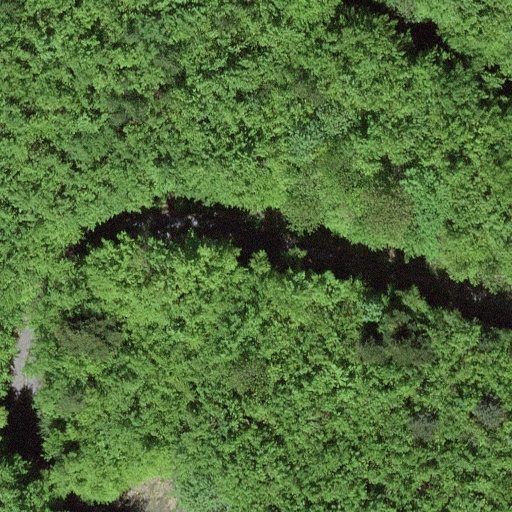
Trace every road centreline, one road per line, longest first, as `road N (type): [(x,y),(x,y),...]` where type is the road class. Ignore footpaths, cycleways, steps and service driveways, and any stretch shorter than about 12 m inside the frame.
road 1 (track): [(511,318),(436,289),(173,228),(120,240),(49,308),(25,398),(44,465),(91,511)]
road 2 (track): [(511,91),(369,0)]
